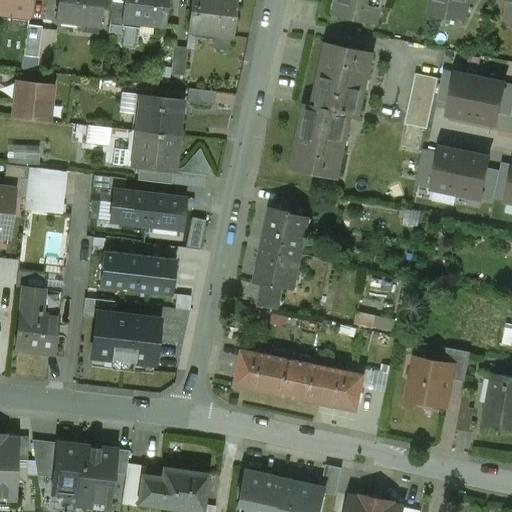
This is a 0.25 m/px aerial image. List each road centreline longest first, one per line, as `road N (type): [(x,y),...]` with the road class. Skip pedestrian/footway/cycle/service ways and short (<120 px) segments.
road 1 (residential): [(190,415),(274,0)]
road 2 (residential): [(511,485),(190,415)]
road 3 (residential): [(190,415),(0,395)]
